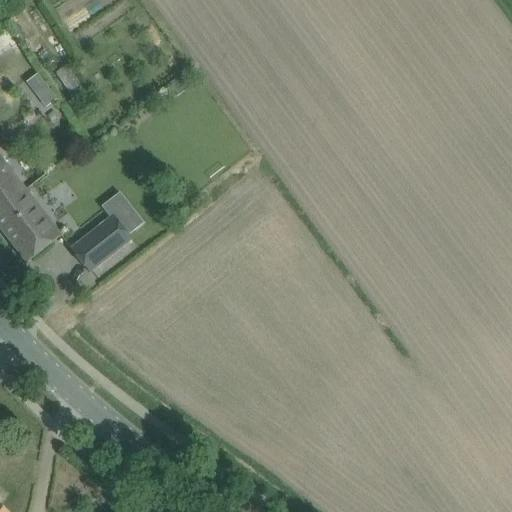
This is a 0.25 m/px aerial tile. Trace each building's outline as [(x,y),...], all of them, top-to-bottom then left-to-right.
[(66,67),(55,74),(68,94),(79,86),(66,67)] [(45,73),(23,81),(34,112),(56,104),(45,73)] [(0,210),(27,190),(0,154),(0,210)] [(107,178),(128,205),(152,186),(131,159),(107,178)] [(43,251),(63,235),(27,190),(0,210),(0,228),(27,263),(43,251)] [(71,250),(89,273),(132,240),(128,236),(143,224),(128,205),(113,217),(111,219),(71,250)]
